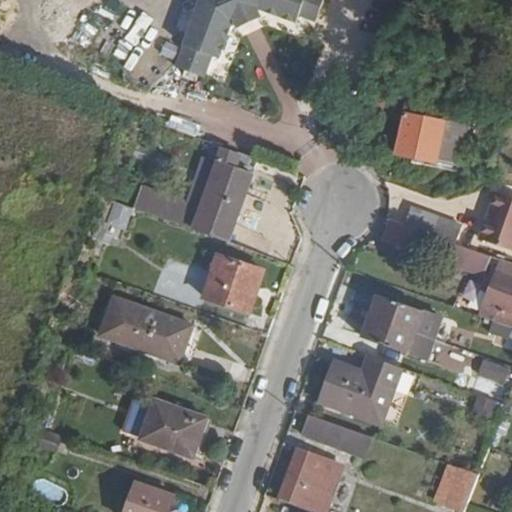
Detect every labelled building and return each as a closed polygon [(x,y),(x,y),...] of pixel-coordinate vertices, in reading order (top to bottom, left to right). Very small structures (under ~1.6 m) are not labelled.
[(217,8),(229,11),(221,0),(179,0),(160,60),(190,69),(196,48),(207,12),(217,8)] [(221,0),(229,11),(236,4),(236,0),(271,0),(281,3),(298,9),(300,0),(221,0)] [(277,13),(281,3),(271,0),(236,0),(277,13)] [(207,12),(196,48),(204,50),(217,8),(207,12)] [(444,119),(447,104),(366,86),(361,102),(403,113),(394,153),(434,162),(435,159),(444,119)] [(179,94),(172,124),(199,130),(206,100),(179,94)] [(465,125),(444,119),(435,159),(456,163),(465,125)] [(140,185),(132,207),(227,240),(250,171),(217,158),(199,206),(140,185)] [(511,196),(497,191),(479,238),(511,250),(511,196)] [(115,203),(100,234),(118,242),(133,211),(115,203)] [(412,207),(406,224),(415,227),(420,229),(456,242),(462,225),(412,207)] [(385,218),(377,240),(402,249),(410,226),(385,218)] [(420,229),(415,227),(407,247),(480,274),(488,254),(456,242),(420,229)] [(204,296),(249,310),(263,269),(218,253),(204,296)] [(511,263),(500,259),(480,315),(494,320),(511,327),(511,263)] [(441,315),(376,292),(362,333),(426,356),(441,315)] [(102,333),(179,361),(192,325),(115,296),(102,333)] [(511,332),(511,327),(494,320),(489,332),(509,340),(511,332)] [(400,365),(370,354),(364,369),(337,360),(322,400),(378,419),(400,365)] [(503,385),(509,369),(483,359),(477,375),(503,385)] [(124,430),(192,455),(205,416),(138,392),(124,430)] [(372,435),(310,411),(302,432),(364,454),(372,435)] [(300,501),(298,505),(317,511),(325,511),(328,505),(319,501),(330,472),(333,460),(298,446),(281,493),(300,501)] [(339,475),(330,472),(319,501),(328,505),(339,475)] [(463,511),(475,482),(457,475),(446,505),(463,511)] [(123,511),(167,511),(173,494),(135,480),(123,511)]
